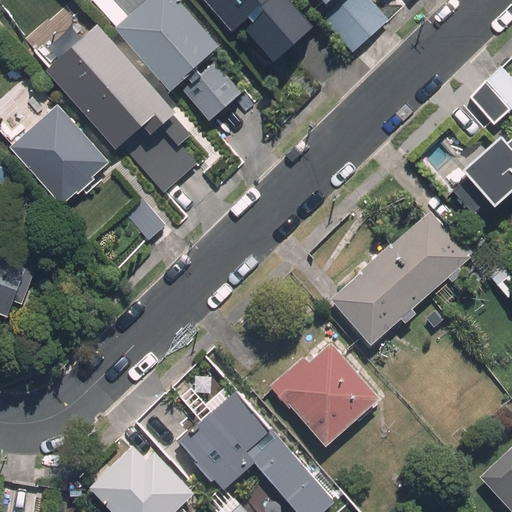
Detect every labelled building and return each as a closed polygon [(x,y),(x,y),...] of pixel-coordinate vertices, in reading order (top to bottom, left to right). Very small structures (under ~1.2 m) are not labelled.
[(214,53),(224,44),(186,0),(97,0),(172,87),(185,76),(214,110),(243,85),(214,53)] [(200,0),(229,32),(243,20),(267,47),(307,12),(295,0),(200,0)] [(341,0),(322,18),(351,51),(386,20),(368,0),(341,0)] [(179,109),(96,17),(45,63),(62,82),(59,84),(117,148),(142,125),(151,135),(179,109)] [(487,81),(506,102),(511,96),(511,82),(499,68),(487,81)] [(490,118),(506,102),(487,81),(469,96),(490,118)] [(54,105),(6,148),(58,207),(106,164),(54,105)] [(235,111),(209,132),(233,159),(257,137),(235,111)] [(171,121),(134,151),(165,187),(201,157),(171,121)] [(511,127),(507,123),(465,161),(497,196),(511,182),(511,127)] [(0,165),(0,184),(3,185),(9,168),(0,165)] [(144,242),(161,225),(137,201),(120,217),(144,242)] [(449,283),(459,274),(455,269),(474,252),(435,208),(392,247),(403,260),(401,261),(428,291),(429,292),(444,278),(449,283)] [(401,325),(412,316),(408,311),(429,292),(428,291),(401,261),(403,260),(392,247),(334,298),(373,342),(397,320),(401,325)] [(0,251),(0,318),(8,321),(30,262),(0,251)] [(499,266),(487,277),(497,286),(509,276),(499,266)] [(433,311),(422,320),(430,330),(442,321),(433,311)] [(271,384),(327,447),(382,398),(333,342),(310,361),(305,355),(271,384)] [(269,502),(307,468),(273,430),(270,432),(235,393),(180,441),(224,491),(241,476),(231,464),(247,451),(260,466),(247,477),(269,502)] [(87,487),(111,511),(169,511),(190,493),(155,456),(162,450),(136,423),(119,439),(128,448),(87,487)] [(511,511),(511,448),(480,479),(511,511)]
